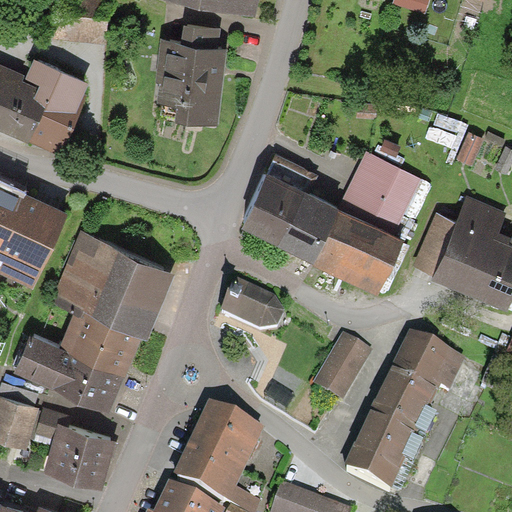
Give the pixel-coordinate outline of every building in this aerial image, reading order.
[(61,0),(61,45),(115,45),(115,0),(61,0)] [(268,0),(198,0),(265,17),(268,0)] [(396,0),(396,4),(427,14),(431,0),(396,0)] [(236,33),(171,26),(162,115),(227,121),(236,33)] [(95,91),(6,48),(0,60),(0,121),(65,153),(95,91)] [(392,228),(417,176),(367,152),(341,206),(307,190),(284,237),(375,281),(399,231),(392,228)] [(315,172),(277,154),(246,219),(284,237),(307,190),(315,172)] [(79,211),(0,177),(0,245),(55,269),(79,211)] [(462,217),(445,210),(419,271),(511,309),(511,236),(501,232),(510,209),(472,193),(462,217)] [(67,355),(122,378),(138,340),(146,343),(176,272),(84,234),(60,293),(88,305),(67,355)] [(236,283),(222,313),(262,329),(279,327),(285,314),(273,298),(236,283)] [(409,336),(385,389),(428,408),(439,386),(449,390),(462,361),(409,336)] [(105,419),(119,385),(122,378),(67,355),(25,337),(16,358),(34,366),(26,385),(105,419)] [(343,339),(317,383),(346,400),(372,357),(343,339)] [(511,344),(490,393),(511,402),(511,344)] [(37,405),(40,393),(6,382),(2,394),(37,405)] [(428,408),(385,389),(346,472),(390,492),(428,408)] [(37,408),(1,397),(0,401),(0,444),(23,452),(37,408)] [(261,429),(216,407),(181,481),(246,511),(253,498),(233,489),(261,429)] [(38,437),(60,443),(50,477),(104,493),(121,439),(45,416),(38,437)] [(350,511),(276,485),(266,511),(350,511)] [(212,511),(172,495),(164,511),(212,511)]
